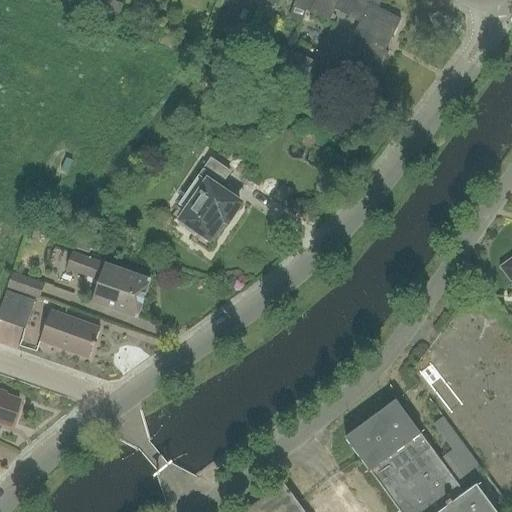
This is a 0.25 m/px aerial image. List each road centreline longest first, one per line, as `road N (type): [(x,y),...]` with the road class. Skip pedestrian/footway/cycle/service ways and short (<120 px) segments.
road 1 (residential): [(116,404),(309,263),(483,38),(492,0)]
road 2 (residential): [(198,511),(346,400),(383,361),(511,178)]
road 3 (residential): [(0,508),(52,453),(116,404)]
road 4 (residential): [(195,511),(116,404)]
road 5 (residential): [(0,363),(116,404)]
